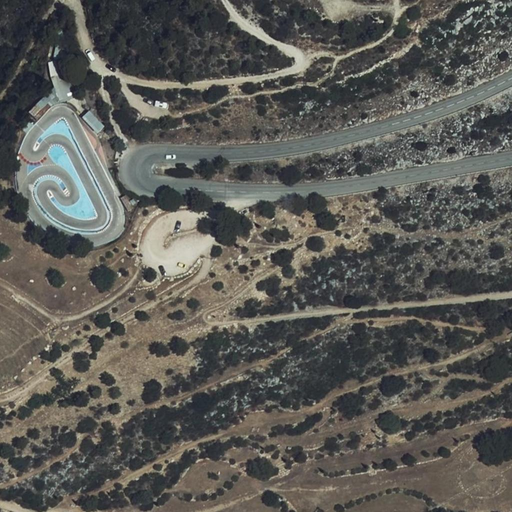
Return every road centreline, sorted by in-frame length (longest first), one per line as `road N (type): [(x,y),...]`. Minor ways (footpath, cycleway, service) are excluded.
road 1 (tertiary): [(511,157),(321,190),(232,192),(154,181),(137,165),(148,152),(226,152),(373,130),(511,78)]
road 2 (track): [(125,141),(103,73),(198,85),(264,78),(300,62),(243,25),(222,0)]
road 3 (track): [(0,401),(198,279),(205,262),(199,247)]
road 4 (track): [(0,98),(59,3),(70,2),(103,73)]
